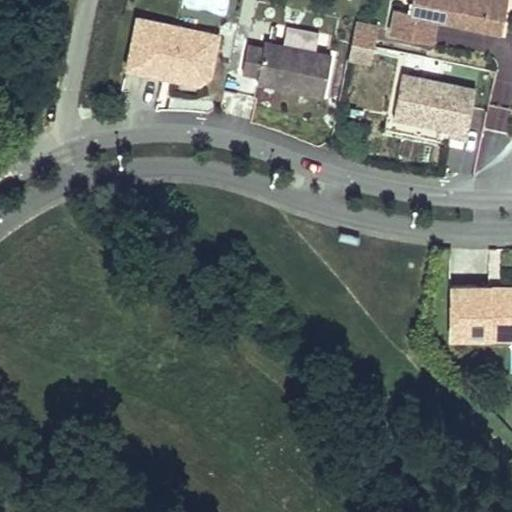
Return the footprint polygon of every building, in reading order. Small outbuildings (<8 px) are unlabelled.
[(412,0),(410,10),(396,7),(391,33),(432,41),(437,17),(457,21),(458,16),(471,19),(470,24),(502,31),(508,0),(412,0)] [(198,29),(137,16),(127,67),(198,81),(210,73),(214,54),(198,51),(194,45),(198,29)] [(347,58),(370,63),(378,25),(355,20),(347,58)] [(218,33),(198,29),(194,45),(198,51),(214,54),(218,33)] [(263,48),(247,44),(242,72),(258,75),(256,81),(323,95),(332,56),(264,42),(263,48)] [(475,88),(401,73),(392,115),(450,127),(448,133),(465,137),(475,88)] [(450,286),(450,337),(511,337),(511,286),(502,286),(502,291),(489,291),(488,286),(450,286)]
